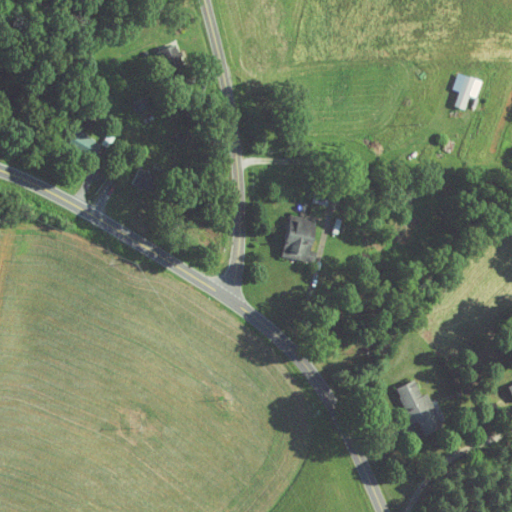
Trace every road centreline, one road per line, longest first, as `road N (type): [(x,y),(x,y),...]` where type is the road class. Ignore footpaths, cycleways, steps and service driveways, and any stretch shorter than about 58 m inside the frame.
road 1 (tertiary): [(381,511),(325,394),(262,324),(139,244),(0,171)]
road 2 (residential): [(224,299),(237,260),(238,171),(204,0)]
